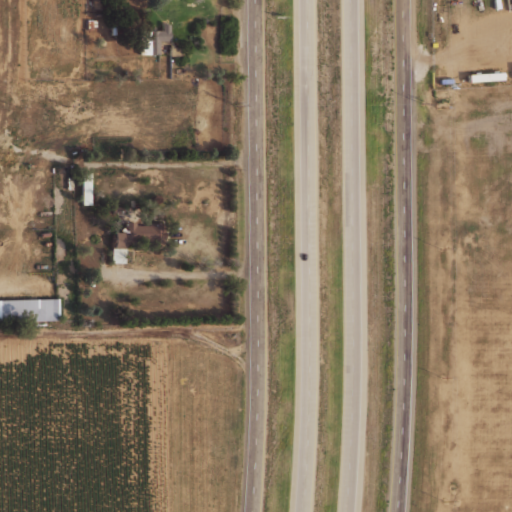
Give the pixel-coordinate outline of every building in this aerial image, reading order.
[(160,24),(167,24),(168,41),(156,41),(157,53),(147,53),(147,30),(160,30),(160,24)] [(463,75),(497,73),(498,80),(464,83),(463,75)] [(77,173),(87,173),(86,205),(77,204),(77,173)] [(145,220),(156,221),(155,243),(147,243),(147,237),(134,236),(134,224),(145,225),(145,220)] [(108,233),(108,248),(118,248),(118,233),(108,233)] [(109,248),(123,249),(123,263),(108,263),(109,248)] [(0,300),(53,298),(54,320),(0,322),(0,300)]
